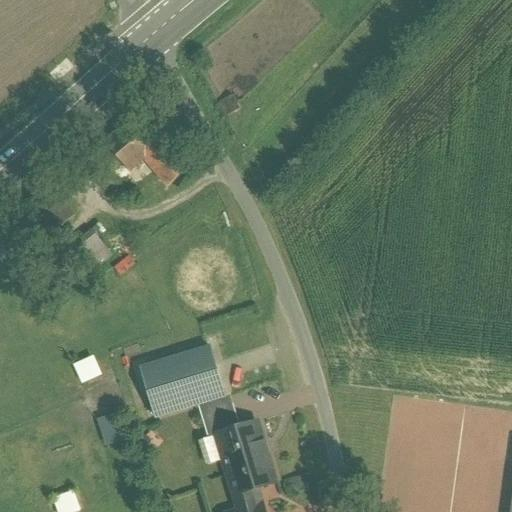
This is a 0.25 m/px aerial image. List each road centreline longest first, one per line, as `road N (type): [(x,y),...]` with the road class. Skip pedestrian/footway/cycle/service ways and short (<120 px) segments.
road 1 (unknown): [(511,489),(452,328),(382,197),(159,32)]
road 2 (unclassified): [(350,511),(322,381),(159,32)]
road 3 (secondary): [(0,170),(159,32)]
